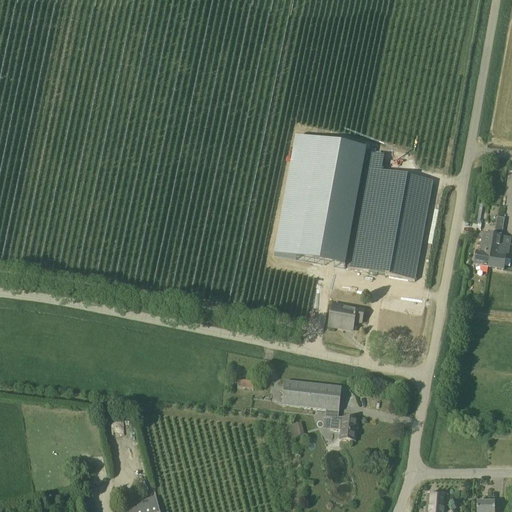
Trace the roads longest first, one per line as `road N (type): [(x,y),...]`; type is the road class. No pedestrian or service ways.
road 1 (unclassified): [(428,377),(0,296)]
road 2 (unclassified): [(428,377),(496,0)]
